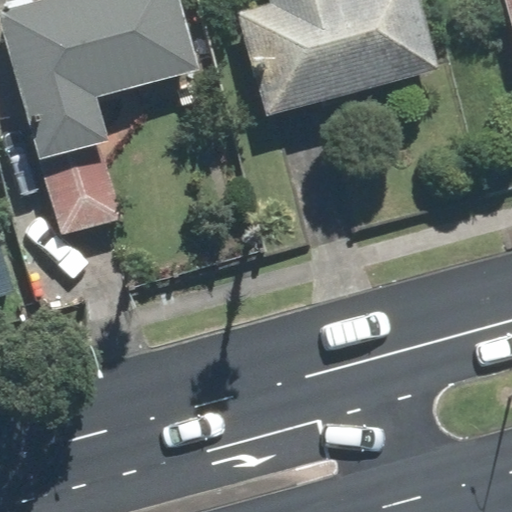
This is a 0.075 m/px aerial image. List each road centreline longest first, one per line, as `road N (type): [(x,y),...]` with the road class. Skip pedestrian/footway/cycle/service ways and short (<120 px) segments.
road 1 (primary): [(0,457),(511,320)]
road 2 (primary): [(511,470),(362,511)]
